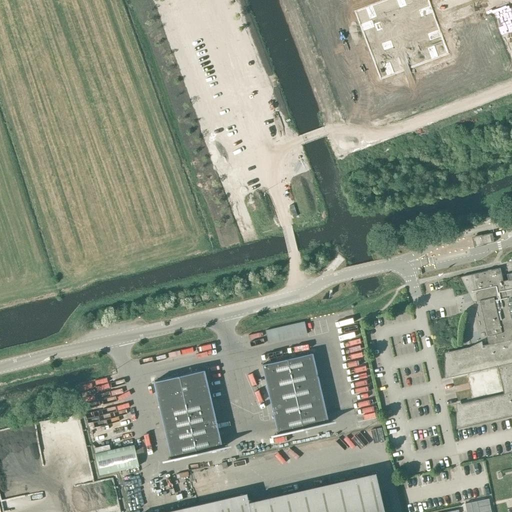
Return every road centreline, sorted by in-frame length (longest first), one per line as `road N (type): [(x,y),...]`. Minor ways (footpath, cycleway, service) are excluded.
road 1 (unknown): [(122,342),(163,487),(176,494),(382,461),(396,511)]
road 2 (unclassified): [(0,371),(298,299),(382,266)]
